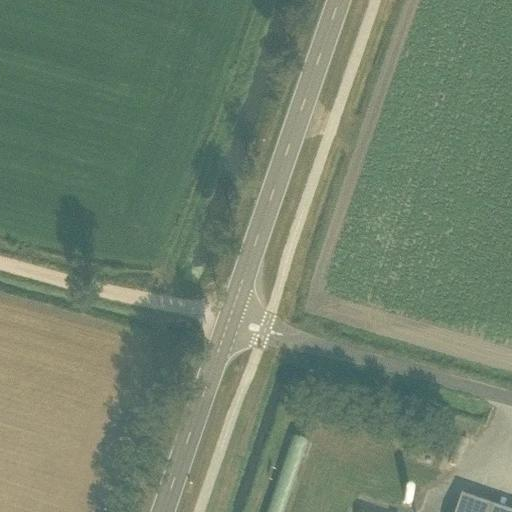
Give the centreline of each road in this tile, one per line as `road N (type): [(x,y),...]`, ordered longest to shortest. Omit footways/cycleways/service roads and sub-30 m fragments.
road 1 (secondary): [(338,0),(230,313)]
road 2 (unclassified): [(511,401),(263,332),(230,313)]
road 3 (track): [(230,313),(147,304),(0,264)]
road 4 (secondary): [(230,313),(162,511)]
